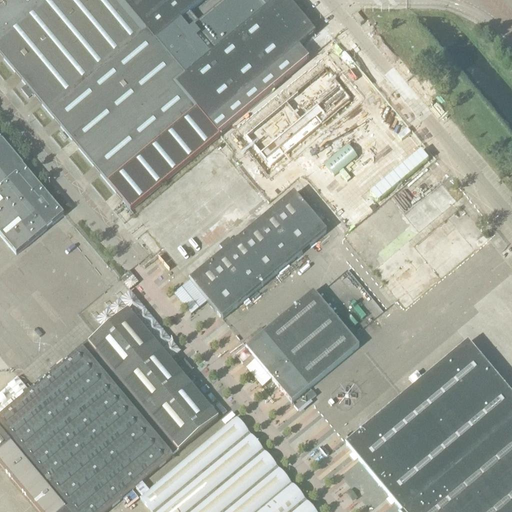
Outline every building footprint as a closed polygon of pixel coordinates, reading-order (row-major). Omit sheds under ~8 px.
[(185,77),(155,41),(120,0),(10,0),(0,8),(0,55),(27,88),(22,91),(28,99),(33,95),(130,211),(219,137),(218,135),(175,84),(185,77)] [(120,0),(155,41),(204,0),(120,0)] [(189,13),(186,16),(155,41),(185,77),(214,52),(276,0),(224,0),(198,23),(191,14),(189,13)] [(276,0),(214,52),(185,77),(175,84),(218,135),(309,59),(299,47),(315,33),(290,3),(287,5),(283,0),(276,0)] [(324,69),(244,135),(270,164),(349,98),(324,69)] [(354,210),(356,217),(385,198),(383,190),(385,190),(387,189),(391,195),(381,158),(385,155),(382,150),(378,153),(375,142),(371,135),(372,142),(371,139),(366,142),(352,146),(337,155),(340,169),(335,172),(341,180),(343,180),(351,210),(354,210)] [(63,216),(0,139),(0,236),(16,255),(63,216)] [(221,320),(326,233),(294,194),(189,282),(221,320)] [(461,234),(469,245),(468,246),(472,251),(478,246),(466,230),(461,234)] [(291,404),(359,347),(313,292),(245,349),(291,404)] [(187,383),(173,365),(173,364),(172,365),(167,358),(169,356),(163,348),(161,351),(158,347),(157,347),(143,329),(142,329),(128,311),(88,344),(90,346),(84,351),(82,349),(0,417),(0,465),(9,477),(38,511),(106,511),(172,457),(171,455),(177,450),(178,452),(218,419),(203,401),(203,400),(202,400),(188,383),(188,382),(187,383)] [(333,455),(333,456),(370,500),(379,511),(400,511),(511,419),(511,396),(467,343),(401,398),(346,445),(333,455)] [(178,357),(177,356),(172,360),(176,365),(181,361),(180,359),(178,357)] [(300,411),(316,395),(311,391),(296,407),(300,411)] [(511,511),(511,419),(400,511),(511,511)] [(307,511),(231,420),(138,497),(150,511),(307,511)]
